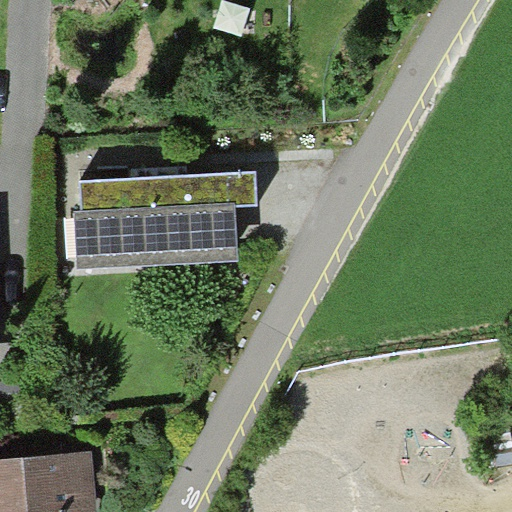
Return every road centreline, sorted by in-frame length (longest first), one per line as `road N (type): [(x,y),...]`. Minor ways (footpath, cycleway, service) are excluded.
road 1 (residential): [(465,0),(376,142),(183,511)]
road 2 (residential): [(31,0),(21,145)]
